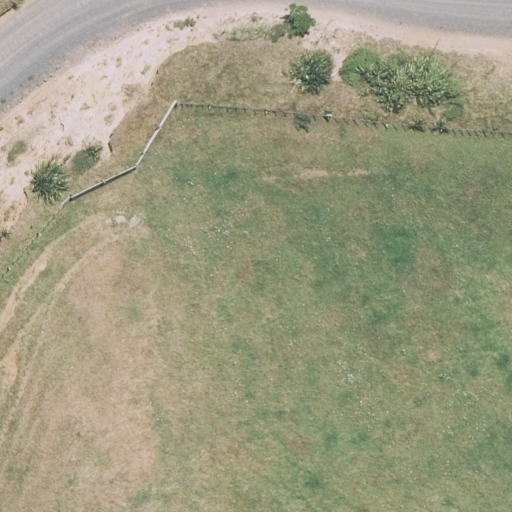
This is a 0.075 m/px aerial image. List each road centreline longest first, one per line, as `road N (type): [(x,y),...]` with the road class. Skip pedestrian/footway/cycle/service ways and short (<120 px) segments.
road 1 (unclassified): [(125,0),(0,74)]
road 2 (unclassified): [(511,11),(386,0)]
